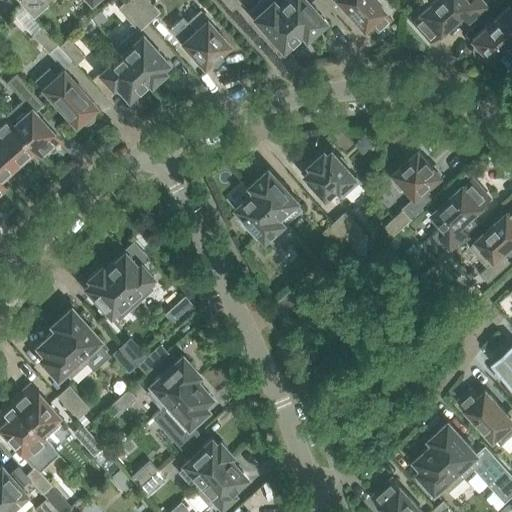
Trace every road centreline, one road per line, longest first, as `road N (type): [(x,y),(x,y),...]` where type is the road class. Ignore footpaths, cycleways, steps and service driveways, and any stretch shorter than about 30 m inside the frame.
road 1 (residential): [(318,491),(156,145)]
road 2 (residential): [(511,130),(457,104),(395,91),(332,92),(246,110),(156,145)]
road 3 (residential): [(318,491),(485,335)]
road 4 (residential): [(156,145),(84,193),(0,291)]
